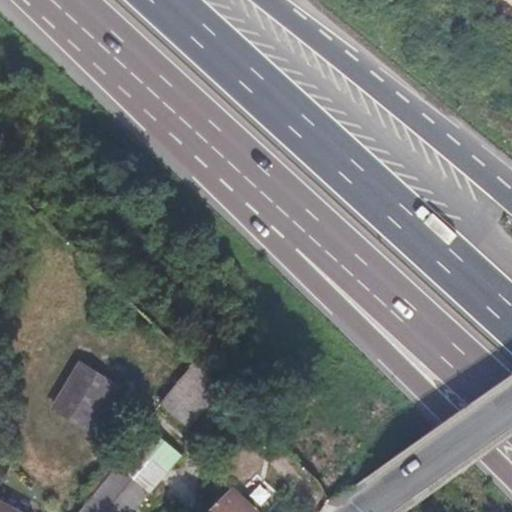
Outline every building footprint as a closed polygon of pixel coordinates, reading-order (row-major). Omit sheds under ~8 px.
[(94,434),(123,388),(83,363),(55,410),(94,434)] [(212,395),(185,374),(162,402),(188,424),(212,395)] [(188,424),(162,402),(148,418),(174,442),(188,424)] [(118,467),(147,494),(180,457),(146,426),(113,463),(118,467)] [(131,511),(147,494),(118,467),(77,511),(131,511)] [(260,511),(234,488),(212,511),(260,511)] [(23,511),(0,498),(0,511),(23,511)]
